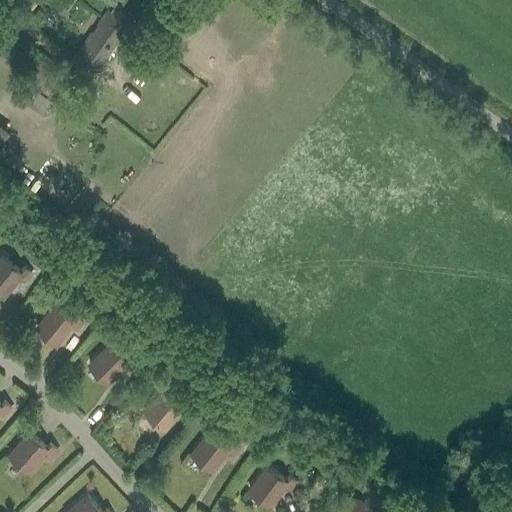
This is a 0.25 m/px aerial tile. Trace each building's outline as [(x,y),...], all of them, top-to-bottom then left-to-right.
[(27,17),(33,8),(21,0),(18,0),(14,7),(27,17)] [(128,23),(133,16),(117,5),(111,13),(108,10),(97,25),(99,26),(93,34),(92,33),(75,56),(99,73),(111,56),(108,55),(115,46),(117,47),(132,26),(128,23)] [(0,54),(30,73),(24,83),(36,91),(27,106),(43,116),(52,101),(54,102),(73,73),(33,47),(0,24),(0,54)] [(0,145),(11,131),(0,122),(0,145)] [(24,283),(32,273),(24,267),(21,270),(3,256),(0,260),(0,293),(4,297),(19,279),(24,283)] [(37,328),(57,345),(72,327),(77,331),(85,321),(77,314),(74,318),(57,304),(37,328)] [(125,367),(129,371),(138,362),(131,355),(128,359),(112,343),(90,365),(108,383),(125,367)] [(180,411),(185,416),(193,406),(185,400),(182,403),(165,389),(145,413),(165,429),(180,411)] [(0,413),(3,417),(12,408),(4,401),(1,404),(0,403),(0,413)] [(227,452),(232,456),(240,446),(232,440),(229,444),(211,430),(192,454),(212,470),(227,452)] [(29,472),(44,455),(49,459),(58,450),(50,443),(47,447),(30,432),(10,455),(29,472)] [(284,488),(290,492),(297,482),(289,476),(286,479),(268,466),(250,491),(271,506),(284,488)] [(108,511),(107,509),(103,511),(102,511),(88,495),(68,511),(108,511)] [(373,511),(376,507),(346,497),(341,511),(373,511)]
